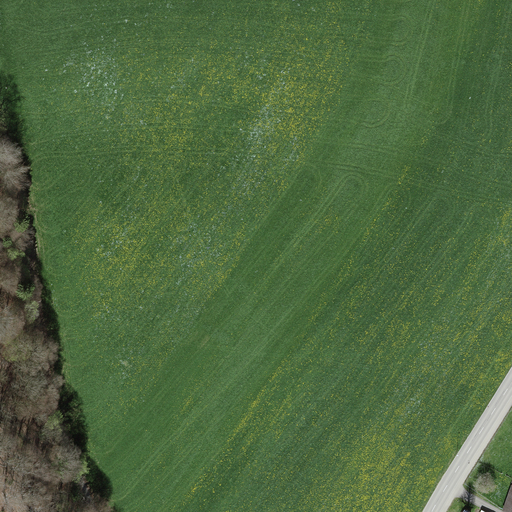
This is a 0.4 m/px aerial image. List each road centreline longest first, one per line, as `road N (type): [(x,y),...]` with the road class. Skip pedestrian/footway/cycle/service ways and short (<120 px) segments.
road 1 (track): [(0,121),(52,413),(92,511)]
road 2 (secondary): [(511,381),(429,511)]
